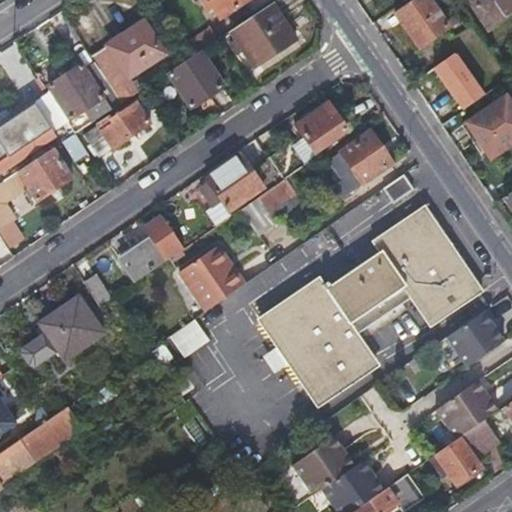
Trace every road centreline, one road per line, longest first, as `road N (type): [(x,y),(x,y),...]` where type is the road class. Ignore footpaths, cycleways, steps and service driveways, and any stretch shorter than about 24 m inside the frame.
road 1 (residential): [(0,286),(359,48)]
road 2 (residential): [(359,48),(511,270)]
road 3 (unknown): [(447,176),(255,312)]
